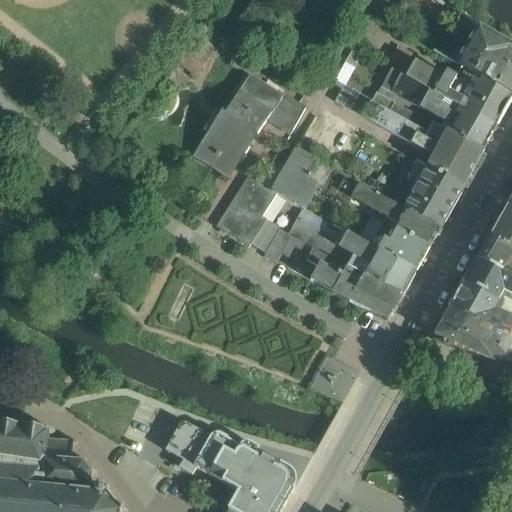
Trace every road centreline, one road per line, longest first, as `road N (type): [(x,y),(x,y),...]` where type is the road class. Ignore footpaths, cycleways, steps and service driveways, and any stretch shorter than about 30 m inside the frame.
road 1 (residential): [(511,153),(402,353)]
road 2 (residential): [(402,353),(329,480)]
